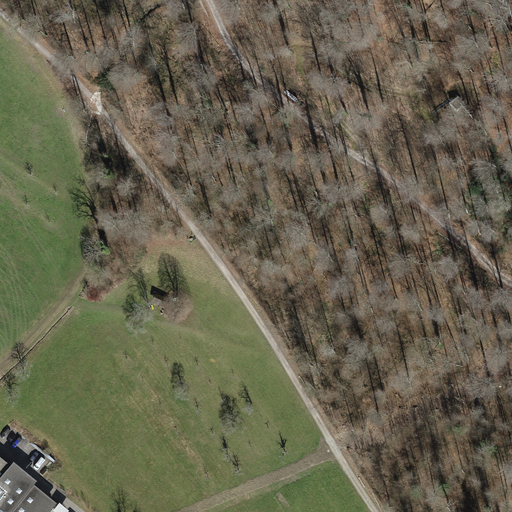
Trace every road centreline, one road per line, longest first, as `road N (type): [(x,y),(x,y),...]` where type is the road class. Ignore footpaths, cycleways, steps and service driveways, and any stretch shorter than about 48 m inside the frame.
road 1 (track): [(375,511),(261,323),(182,214),(87,92),(0,11)]
road 2 (track): [(511,283),(265,85),(228,45),(207,0)]
road 3 (track): [(366,161),(302,67),(306,58),(319,55),(436,118)]
